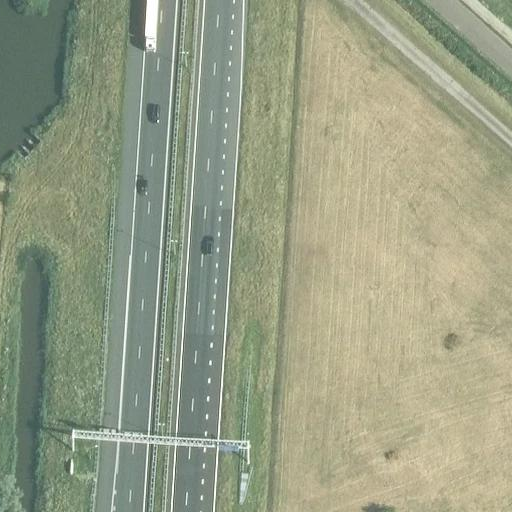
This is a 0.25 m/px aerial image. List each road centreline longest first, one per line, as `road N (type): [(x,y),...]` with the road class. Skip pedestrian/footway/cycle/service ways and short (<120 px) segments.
road 1 (motorway): [(163,0),(129,511)]
road 2 (motorway): [(185,511),(218,0)]
road 3 (track): [(511,141),(354,0)]
